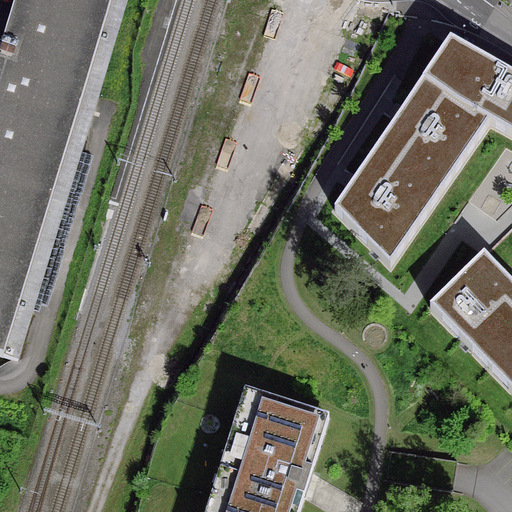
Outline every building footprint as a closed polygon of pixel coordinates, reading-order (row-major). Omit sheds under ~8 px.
[(0,357),(16,362),(124,0),(14,0),(0,47),(0,46),(0,357)] [(511,66),(451,32),(334,203),(392,260),(491,115),(511,127),(511,66)] [(350,40),(338,66),(349,71),(361,45),(350,40)] [(511,276),(484,248),(431,301),(511,387),(511,276)] [(205,511),(300,511),(332,411),(246,384),(205,511)]
